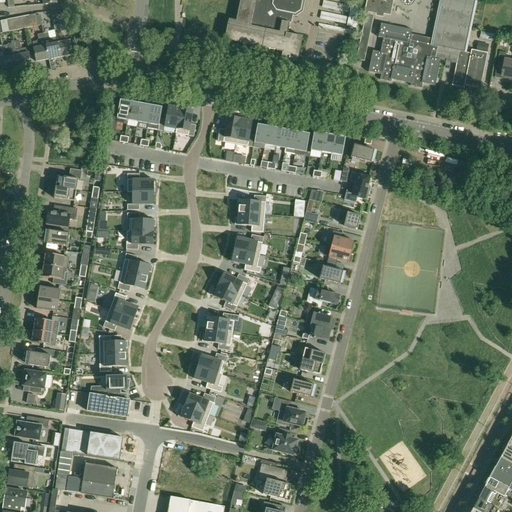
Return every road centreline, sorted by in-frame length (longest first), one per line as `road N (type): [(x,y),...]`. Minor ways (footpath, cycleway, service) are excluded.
road 1 (unclassified): [(300,511),(397,124)]
road 2 (residential): [(214,86),(190,161),(190,273),(162,317),(153,350),(155,434)]
road 3 (unclassified): [(9,283),(29,140),(20,97)]
road 4 (tertiary): [(397,124),(214,86)]
road 5 (residential): [(447,511),(511,389)]
